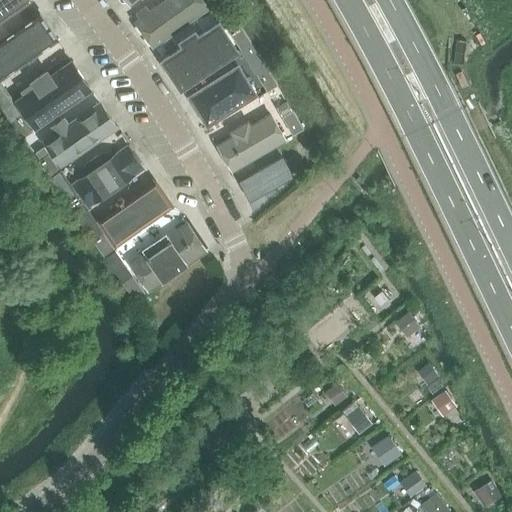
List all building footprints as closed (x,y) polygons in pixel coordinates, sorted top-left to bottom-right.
[(0,0),(0,16),(23,0),(0,0)] [(206,9),(200,0),(159,0),(134,18),(153,46),(206,9)] [(0,42),(0,74),(1,77),(51,40),(35,17),(0,42)] [(233,48),(214,20),(162,56),(181,83),(233,48)] [(251,42),(239,24),(229,31),(240,49),(251,42)] [(68,59),(12,100),(33,129),(89,89),(68,59)] [(254,94),(235,66),(189,97),(208,125),(254,94)] [(278,85),(267,67),(256,74),(267,92),(278,85)] [(291,111),(286,101),(276,107),(281,116),(291,111)] [(97,102),(42,140),(61,167),(116,128),(97,102)] [(303,129),(293,110),(282,117),(292,135),(303,129)] [(33,131),(21,114),(10,121),(22,138),(33,131)] [(282,140),(267,114),(217,143),(232,169),(282,140)] [(60,170),(48,153),(43,146),(35,152),(40,159),(38,160),(50,178),(60,170)] [(125,147),(71,183),(87,205),(140,169),(125,147)] [(143,191),(100,221),(114,241),(157,211),(143,191)] [(88,210),(76,193),(65,200),(77,217),(88,210)] [(184,223),(128,262),(148,291),(205,252),(184,223)] [(115,249),(103,232),(92,239),(105,257),(115,249)] [(145,292),(133,275),(122,282),(134,299),(145,292)] [(408,312),(397,321),(407,334),(419,325),(408,312)] [(427,362),(416,369),(425,381),(436,374),(427,362)] [(347,395),(338,382),(327,390),(336,403),(347,395)] [(445,391),(429,403),(439,416),(455,404),(445,391)] [(247,419),(227,396),(187,433),(207,455),(247,419)] [(359,403),(346,414),(359,430),(372,420),(359,403)] [(387,464),(402,454),(389,436),(375,446),(387,464)] [(426,483),(416,469),(402,480),(412,493),(426,483)] [(484,506),(500,495),(491,480),(474,491),(484,506)] [(142,484),(117,511),(142,511),(156,497),(142,484)] [(445,511),(448,510),(434,492),(421,502),(428,511),(445,511)] [(221,495),(208,508),(211,511),(221,511),(229,505),(221,495)]
